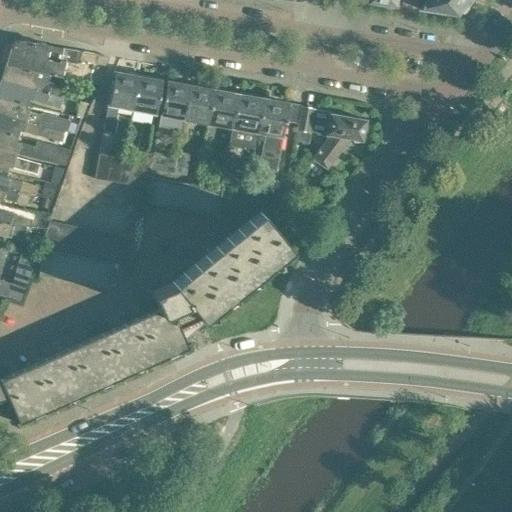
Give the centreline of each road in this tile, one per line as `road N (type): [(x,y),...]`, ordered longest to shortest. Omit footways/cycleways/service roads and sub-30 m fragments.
road 1 (residential): [(0,8),(313,70)]
road 2 (residential): [(312,364),(309,312),(318,277),(373,191),(452,95)]
road 3 (tertiary): [(0,477),(184,395),(291,365)]
road 4 (residential): [(320,34),(100,0)]
road 5 (tertiary): [(511,382),(312,364)]
road 6 (residential): [(481,60),(320,34)]
road 7 (residential): [(313,70),(452,95)]
